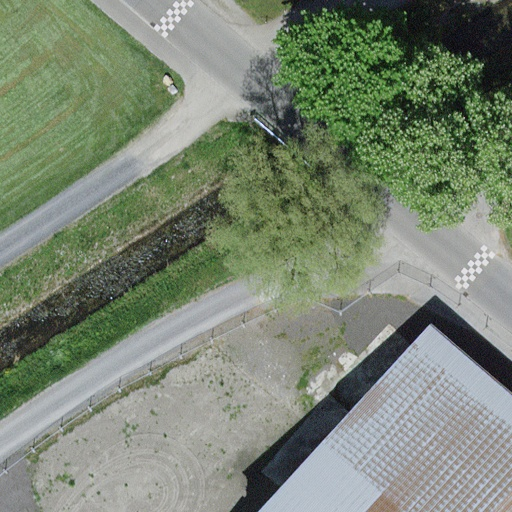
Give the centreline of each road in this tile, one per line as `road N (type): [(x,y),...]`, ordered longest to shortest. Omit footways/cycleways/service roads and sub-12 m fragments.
road 1 (track): [(0,271),(249,85),(403,0)]
road 2 (track): [(0,457),(167,351),(410,219)]
road 3 (unclassified): [(280,111),(511,306)]
road 4 (residential): [(148,0),(280,111)]
road 5 (track): [(511,133),(410,219)]
